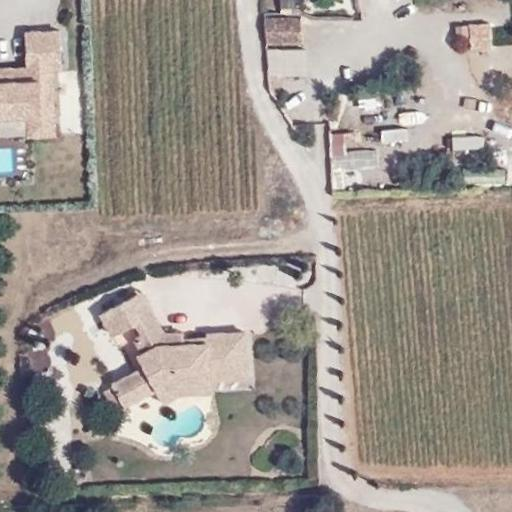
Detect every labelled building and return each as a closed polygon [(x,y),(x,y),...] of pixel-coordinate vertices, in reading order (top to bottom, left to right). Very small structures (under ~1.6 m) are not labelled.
[(298,11),(297,0),(279,0),(279,11),(298,11)] [(267,16),(268,41),(278,41),(306,40),(304,14),(267,16)] [(468,32),(466,20),(455,21),(456,34),(468,32)] [(0,134),(55,133),(53,65),(62,65),(61,30),(26,31),(27,66),(18,66),(0,66),(0,134)] [(308,86),(306,40),(278,41),(280,86),(308,86)] [(442,84),(450,115),(463,112),(455,81),(442,84)] [(442,107),(411,108),(411,121),(443,120),(442,107)] [(490,138),(511,138),(511,111),(490,111),(490,138)] [(408,140),(408,127),(382,127),(382,140),(408,140)] [(467,182),(506,182),(505,167),(467,168),(467,182)] [(165,329),(143,287),(133,292),(144,314),(153,330),(158,340),(184,339),(183,333),(183,328),(165,329)] [(133,320),(144,314),(133,292),(101,309),(112,330),(132,320),(133,320)] [(141,336),(153,330),(144,314),(133,320),(132,320),(141,336)] [(153,330),(141,336),(138,338),(143,348),(138,351),(144,362),(113,379),(114,382),(105,387),(115,406),(124,401),(125,402),(156,386),(157,387),(158,386),(169,381),(211,379),(211,375),(248,373),(246,327),(209,329),(209,332),(183,333),(184,339),(158,340),(153,330)] [(53,369),(71,367),(67,339),(49,341),(53,369)] [(181,389),(212,388),(211,379),(169,381),(158,386),(164,398),(181,389)]
